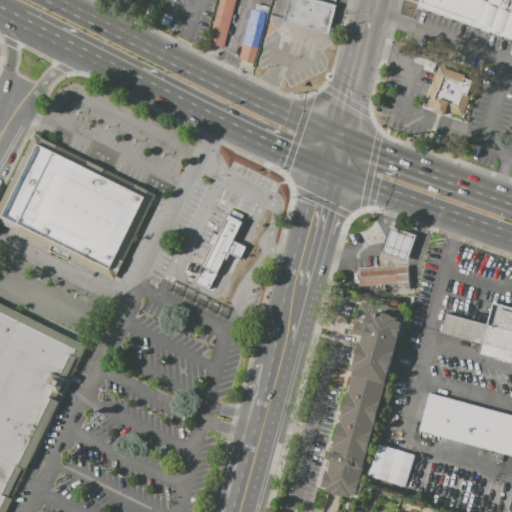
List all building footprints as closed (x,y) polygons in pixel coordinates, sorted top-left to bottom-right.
[(221,0),(237,0),(225,48),(210,44),(221,0)] [(287,0),(310,0),(336,7),(327,37),(281,23),(287,0)] [(511,2),(505,0),(418,0),(415,10),(511,43),(511,2)] [(253,10),(240,60),(255,64),(268,14),(253,10)] [(440,67),(426,107),(463,119),(477,80),(440,67)] [(32,134),(0,201),(0,224),(114,279),(155,193),(32,134)] [(229,213),(241,218),(229,242),(242,249),(236,261),(226,257),(209,292),(196,285),(229,213)] [(390,224),(416,233),(407,259),(381,250),(390,224)] [(361,270),(410,266),(411,290),(398,291),(398,284),(362,287),(361,270)] [(0,494),(0,303),(89,347),(82,361),(78,359),(67,380),(69,381),(63,395),(60,394),(57,400),(60,402),(26,471),(23,469),(8,499),(0,494)] [(446,313),(441,333),(483,344),(480,353),(511,362),(511,308),(493,304),(488,324),(446,313)] [(401,320),(366,311),(318,488),(353,497),(401,320)] [(511,415),(429,394),(419,431),(511,455),(511,415)] [(400,409),(393,437),(380,433),(387,406),(400,409)] [(377,444),(394,449),(386,481),(369,476),(377,444)] [(386,481),(394,449),(414,455),(406,486),(386,481)] [(0,511),(0,494),(8,499),(13,501),(7,511),(0,511)]
